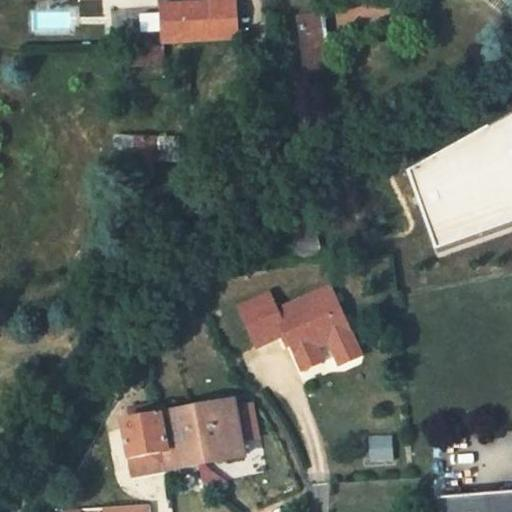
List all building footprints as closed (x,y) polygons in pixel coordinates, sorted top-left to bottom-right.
[(163,5),(161,5),(162,42),(164,42),(241,39),(241,30),(239,2),(238,0),(210,0),(210,4),(163,5)] [(322,12),(294,16),(304,76),(330,72),(322,12)] [(164,47),(131,48),(131,64),(165,62),(164,47)] [(511,119),(406,178),(436,259),(511,231),(511,119)] [(133,164),(111,164),(111,188),(134,187),(134,203),(151,202),(151,165),(133,165),(133,164)] [(274,305),(244,318),(258,350),(287,338),(303,374),(324,365),(317,351),(330,345),(333,353),(355,344),(331,291),(278,314),(274,305)] [(241,311),(244,318),(274,305),(271,298),(241,311)] [(355,344),(333,353),(341,370),(362,360),(355,344)] [(167,470),(163,454),(157,419),(160,418),(157,406),(152,407),(145,407),(148,419),(128,422),(118,424),(126,458),(130,475),(167,470)] [(145,407),(126,411),(128,422),(148,419),(145,407)] [(207,465),(237,460),(234,445),(230,413),(229,407),(204,411),(207,465)] [(247,410),(230,413),(234,445),(251,442),(247,410)] [(167,470),(207,465),(204,411),(160,418),(157,419),(163,454),(167,470)] [(366,438),(368,463),(395,461),(393,436),(366,438)] [(511,511),(511,488),(438,493),(439,511),(511,511)]
